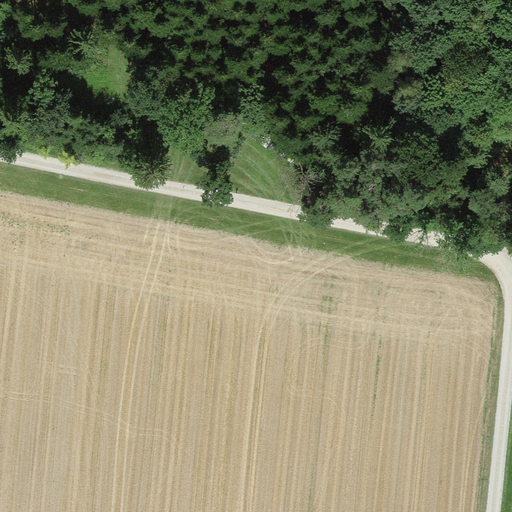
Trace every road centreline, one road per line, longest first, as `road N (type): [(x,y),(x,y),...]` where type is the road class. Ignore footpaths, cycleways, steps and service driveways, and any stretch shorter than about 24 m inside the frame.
road 1 (track): [(0,152),(511,251)]
road 2 (track): [(511,311),(492,511)]
